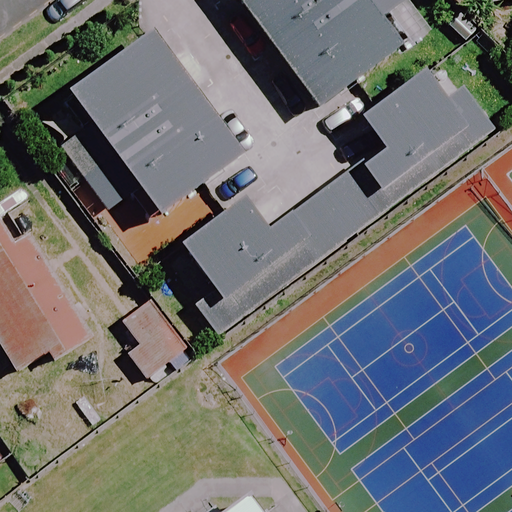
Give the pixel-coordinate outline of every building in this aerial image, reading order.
[(403,50),(367,0),(249,0),(324,106),(403,50)] [(511,6),(511,0),(475,0),(477,12),(511,6)] [(243,162),(150,30),(71,86),(164,217),(243,162)] [(446,94),(427,69),(363,116),(385,146),(270,231),(248,202),(190,244),(221,286),(198,303),(221,333),(500,127),(465,80),(446,94)] [(18,246),(2,220),(0,221),(0,349),(17,378),(49,358),(54,366),(93,342),(30,238),(18,246)] [(191,352),(156,305),(111,338),(146,385),(191,352)] [(273,511),(253,485),(217,511),(273,511)]
